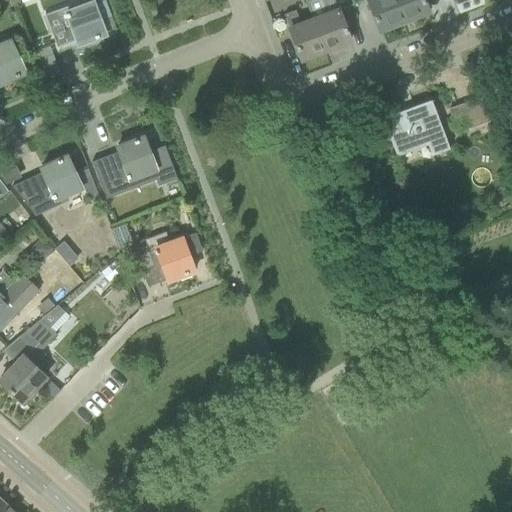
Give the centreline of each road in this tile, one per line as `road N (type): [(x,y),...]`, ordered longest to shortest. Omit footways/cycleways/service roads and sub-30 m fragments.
road 1 (residential): [(252,33),(277,93),(300,99),(511,21)]
road 2 (residential): [(0,140),(252,33)]
road 3 (residential): [(9,458),(146,313),(169,302)]
